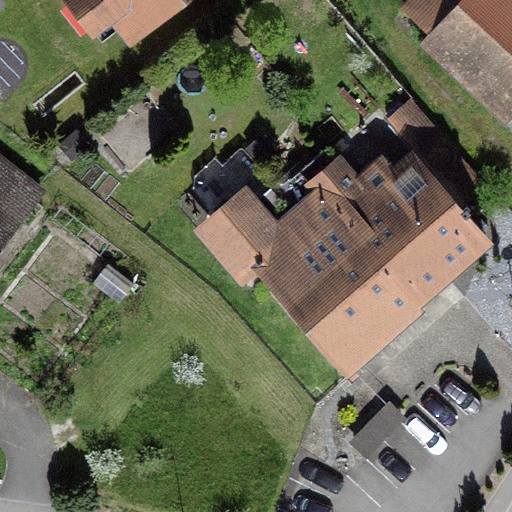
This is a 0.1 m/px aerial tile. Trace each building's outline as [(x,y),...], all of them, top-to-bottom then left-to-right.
[(101,0),(127,32),(168,0),(101,0)] [(511,127),(511,0),(407,0),(400,8),(428,34),(420,42),(511,127)] [(227,205),(213,217),(211,237),(223,252),(241,253),(333,361),(406,297),(407,298),(480,234),(422,167),(399,186),(380,162),(353,185),(324,152),(252,213),(246,206),(227,205)] [(0,242),(38,194),(0,164),(0,242)] [(130,285),(104,265),(89,285),(114,305),(130,285)]
